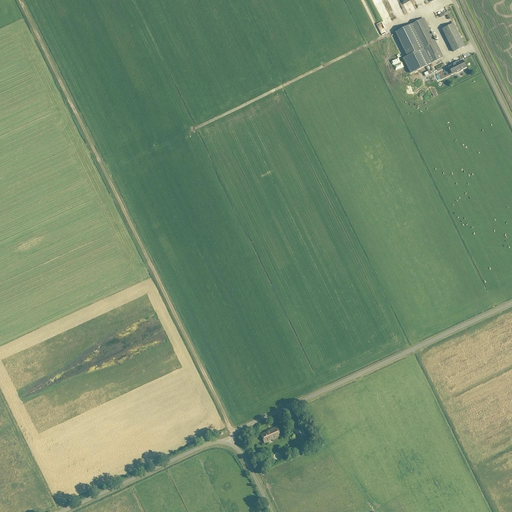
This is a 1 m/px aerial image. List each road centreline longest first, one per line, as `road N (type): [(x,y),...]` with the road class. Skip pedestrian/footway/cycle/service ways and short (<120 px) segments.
road 1 (track): [(233,433),(18,0)]
road 2 (unclassified): [(511,303),(243,428),(229,444)]
road 3 (unclassified): [(61,511),(211,443),(229,444)]
road 4 (unclassified): [(511,121),(452,0)]
